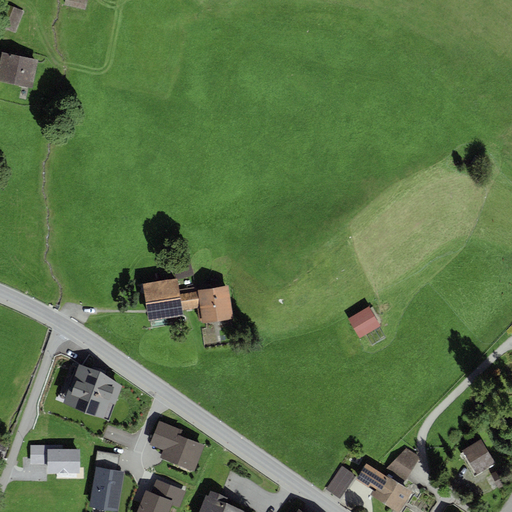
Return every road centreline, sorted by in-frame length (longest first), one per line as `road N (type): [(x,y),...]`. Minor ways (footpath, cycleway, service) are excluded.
road 1 (tertiary): [(65,325),(336,511)]
road 2 (residential): [(0,489),(65,325)]
